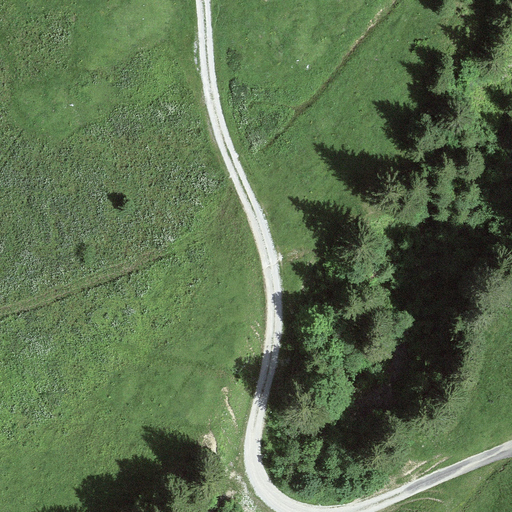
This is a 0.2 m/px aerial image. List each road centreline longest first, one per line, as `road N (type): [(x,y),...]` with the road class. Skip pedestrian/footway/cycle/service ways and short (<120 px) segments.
road 1 (track): [(198,0),(212,114),(270,294),(250,443),(259,488),(296,511)]
road 2 (track): [(347,511),(511,449)]
